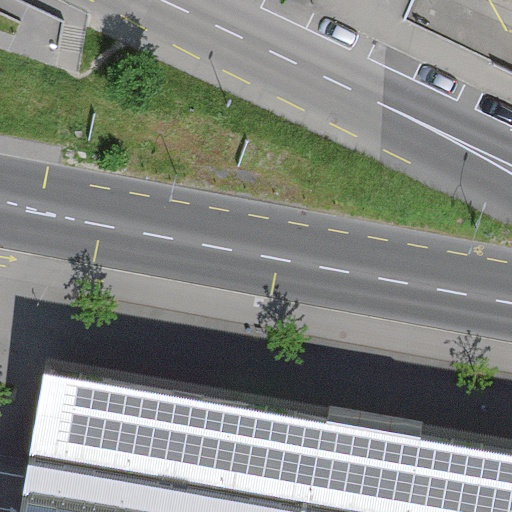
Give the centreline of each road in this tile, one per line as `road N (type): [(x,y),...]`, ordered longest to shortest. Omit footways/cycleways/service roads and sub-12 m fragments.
road 1 (secondary): [(0,200),(511,299)]
road 2 (secondary): [(395,110),(161,0)]
road 3 (secondary): [(395,110),(511,192)]
road 4 (secondary): [(511,147),(395,110)]
